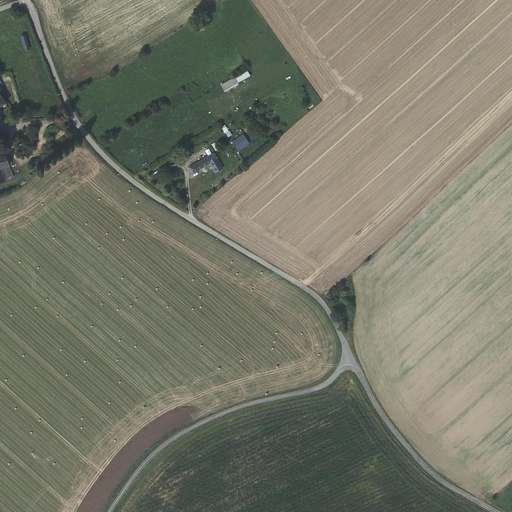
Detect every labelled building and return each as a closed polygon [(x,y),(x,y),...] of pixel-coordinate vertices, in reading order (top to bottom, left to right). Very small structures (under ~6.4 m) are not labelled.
[(247,69),(234,75),(237,81),(250,75),(247,69)] [(235,76),(220,83),(224,91),(239,84),(235,76)] [(238,150),(250,142),(243,133),(232,141),(238,150)] [(215,151),(191,165),(195,171),(219,157),(215,151)] [(0,169),(1,169),(9,165),(5,153),(0,154),(0,169)] [(6,181),(14,178),(9,165),(1,169),(6,181)]
